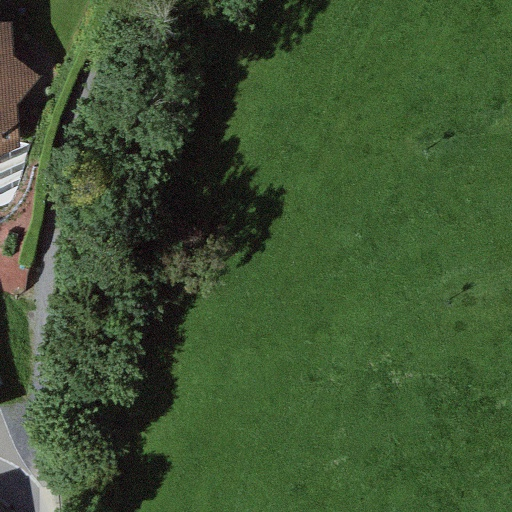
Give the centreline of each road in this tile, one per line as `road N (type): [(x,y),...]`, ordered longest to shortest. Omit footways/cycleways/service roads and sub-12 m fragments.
road 1 (track): [(132,0),(65,129),(45,313)]
road 2 (track): [(45,313),(34,444),(15,488)]
